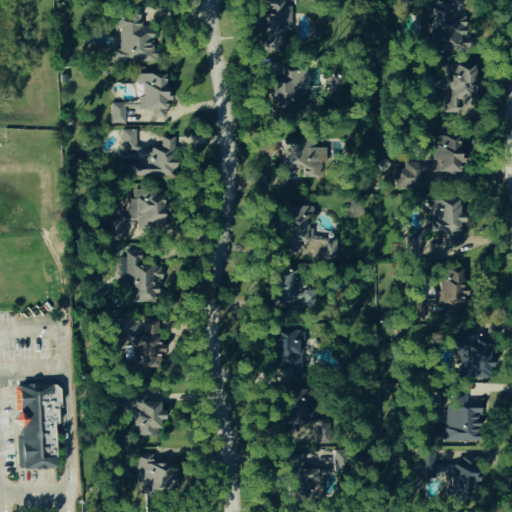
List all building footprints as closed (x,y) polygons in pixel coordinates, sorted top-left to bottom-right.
[(291,31),(290,1),(268,2),(269,15),(253,16),(254,53),(284,51),(283,32),(291,31)] [(465,17),(451,17),(451,2),(434,2),(434,7),(425,7),(425,20),(430,20),(429,48),(464,48),(465,17)] [(152,28),(139,28),(139,12),(122,12),(122,23),(114,22),(114,31),(115,31),(115,61),(151,61),(152,28)] [(305,112),(304,68),(279,68),(279,60),(267,60),(268,113),(305,112)] [(459,115),(458,104),(468,103),(468,94),(474,93),(474,66),(443,67),(444,115),(459,115)] [(165,75),(138,75),(138,112),(150,112),(150,123),(155,123),(155,119),(165,119),(165,75)] [(120,152),(143,152),(143,165),(126,165),(126,179),(173,179),(173,136),(136,136),(136,131),(120,131),(120,152)] [(462,174),(462,159),(459,159),(458,137),(431,138),(432,168),(395,169),(396,189),(421,189),(421,183),(433,182),(433,174),(462,174)] [(279,149),(280,170),(290,170),(290,178),(325,177),(324,147),(279,149)] [(161,224),(162,198),(153,197),(153,191),(132,190),(131,203),(120,202),(119,221),(108,221),(107,242),(124,242),(124,231),(149,232),(149,224),(161,224)] [(428,233),(443,233),(443,248),(459,248),(460,215),(458,215),(458,203),(428,202),(428,233)] [(307,231),(307,217),(313,216),(312,207),(284,208),(285,251),(304,251),(304,244),(315,244),(315,231),(307,231)] [(421,235),(405,235),(404,261),(420,261),(421,235)] [(336,258),(335,240),(322,240),(323,259),(336,258)] [(126,304),(155,301),(154,282),(160,282),(158,256),(124,258),(124,259),(115,260),(116,285),(124,284),(126,304)] [(293,274),(271,274),(271,313),(315,312),(315,293),(293,294),(293,274)] [(404,322),(422,322),(423,304),(423,297),(405,296),(404,322)] [(147,335),(122,338),(126,373),(161,369),(156,325),(146,326),(147,335)] [(304,332),(271,331),(270,371),(290,372),(290,377),(302,378),(304,332)] [(491,379),(489,337),(456,339),(458,381),(491,379)] [(18,472),(55,470),(54,426),(58,426),(57,387),(16,388),(18,472)] [(329,425),(311,425),(311,413),(306,413),(306,390),(286,391),(286,449),(312,449),(312,446),(329,446),(329,425)] [(159,404),(145,404),(145,396),(132,396),(133,410),(131,410),(132,438),(158,437),(158,423),(164,423),(163,412),(159,412),(159,404)] [(479,443),(478,401),(449,402),(449,410),(441,410),(442,444),(479,443)] [(436,466),(435,454),(418,455),(420,480),(436,480),(435,472),(446,471),(447,490),(474,489),(473,464),(436,466)] [(137,496),(175,495),(174,465),(152,466),(152,455),(135,456),(137,496)] [(331,474),(342,475),(342,455),(332,455),(331,474)] [(316,470),(288,470),(288,501),(309,501),(309,490),(320,491),(320,480),(315,480),(316,470)]
